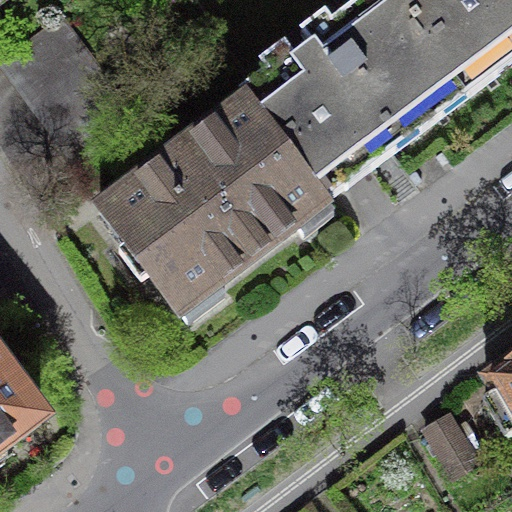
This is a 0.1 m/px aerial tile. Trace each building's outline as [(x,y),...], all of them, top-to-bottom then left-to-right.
[(385,161),(466,100),(391,0),(367,0),(307,45),(311,49),(294,62),(291,58),(241,95),(325,208),(328,206),(326,204),(344,190),(345,191),(385,161)] [(511,0),(391,0),(466,100),(511,65),(511,0)] [(45,111),(97,71),(60,22),(8,61),(26,86),(45,111)] [(134,121),(97,71),(45,111),(64,135),(82,160),(134,121)] [(325,208),(241,95),(239,96),(245,104),(172,159),(99,214),(178,319),(325,208)] [(511,366),(491,382),(498,393),(485,400),(509,440),(511,437),(511,366)] [(0,367),(0,452),(41,422),(0,367)] [(437,425),(425,433),(454,481),(478,467),(448,418),(437,425)]
